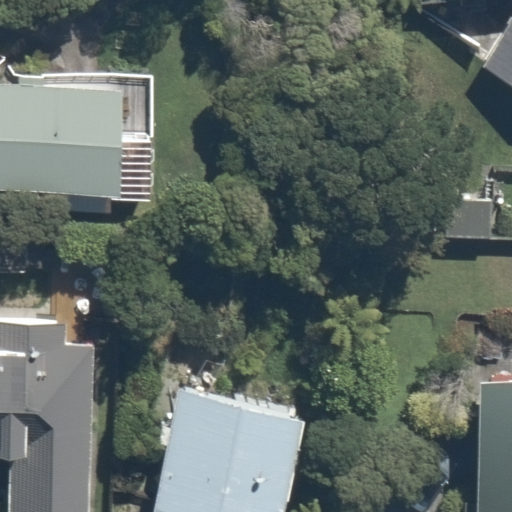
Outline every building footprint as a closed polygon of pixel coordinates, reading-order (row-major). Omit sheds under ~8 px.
[(511,16),(483,62),(511,81),(511,16)] [(0,70),(0,183),(157,188),(160,75),(0,70)] [(95,511),(98,341),(0,338),(0,450),(13,450),(11,511),(95,511)] [(511,511),(511,371),(487,370),(482,511),(511,511)] [(295,511),(317,411),(179,383),(152,511),(295,511)]
